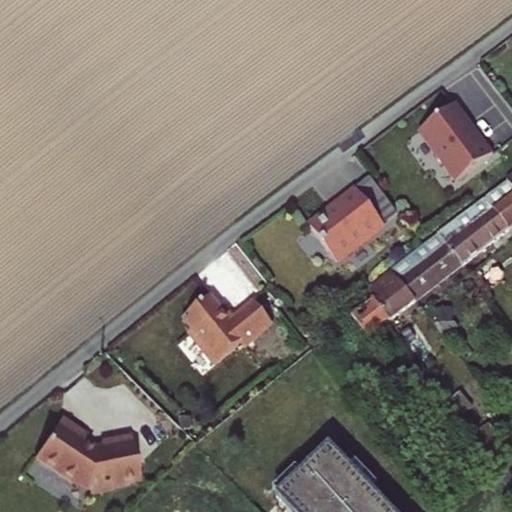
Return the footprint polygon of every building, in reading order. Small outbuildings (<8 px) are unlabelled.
[(453,108),(420,132),(442,161),(440,162),(456,184),(493,155),(481,139),(478,141),(453,108)] [(372,178),(356,190),(385,226),(400,215),(372,178)] [(511,188),(508,183),(485,201),(507,230),(511,226),(511,188)] [(342,205),(319,223),(345,256),(385,226),(356,190),(340,202),(342,205)] [(440,236),(461,265),(507,230),(485,201),(440,236)] [(440,236),(395,270),(416,300),(461,265),(440,236)] [(368,291),(389,320),(416,300),(395,270),(368,291)] [(368,291),(345,309),(367,337),(389,320),(368,291)] [(199,305),(233,350),(241,343),(245,347),(273,323),(254,301),(232,320),(211,295),(199,305)] [(215,365),(233,350),(199,305),(184,318),(193,329),(188,333),(215,365)] [(452,309),(437,310),(438,325),(453,324),(452,309)] [(86,435),(60,417),(34,457),(77,485),(79,482),(91,489),(92,494),(113,490),(112,485),(131,481),(131,478),(140,476),(133,435),(102,441),(92,450),(82,441),(86,435)] [(388,511),(327,449),(274,501),(284,511),(388,511)]
